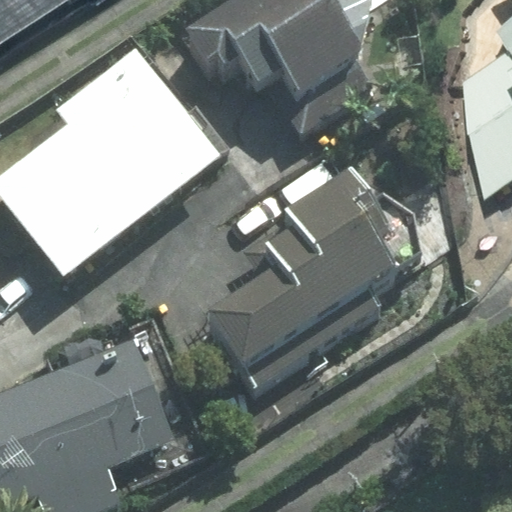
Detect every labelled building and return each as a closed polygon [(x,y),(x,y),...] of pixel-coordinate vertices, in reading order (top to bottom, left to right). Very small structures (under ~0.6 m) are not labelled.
[(0,0),(0,49),(74,0),(0,0)] [(258,106),(281,91),(302,122),(368,78),(316,1),(317,0),(273,0),(192,52),(210,81),(217,76),(220,87),(242,82),(258,106)] [(510,61),(474,83),(491,208),(511,194),(511,13),(489,28),(510,61)] [(0,193),(0,216),(65,294),(222,179),(136,66),(57,124),(69,140),(0,193)] [(210,334),(243,386),(390,292),(366,254),(381,236),(352,190),(239,262),(263,300),(210,334)] [(0,511),(18,511),(34,506),(35,511),(111,511),(104,494),(187,464),(140,345),(0,399),(0,511)]
